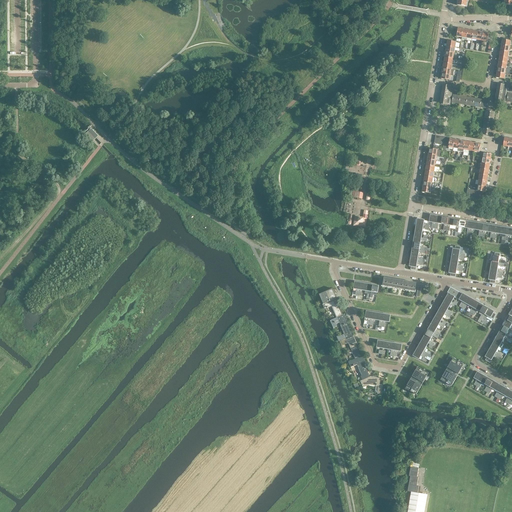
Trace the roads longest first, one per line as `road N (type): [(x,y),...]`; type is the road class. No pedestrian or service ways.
road 1 (residential): [(336,263),(374,362),(396,368),(446,280)]
road 2 (unclassified): [(410,206),(444,15)]
road 3 (unclassified): [(0,85),(36,85),(35,0)]
